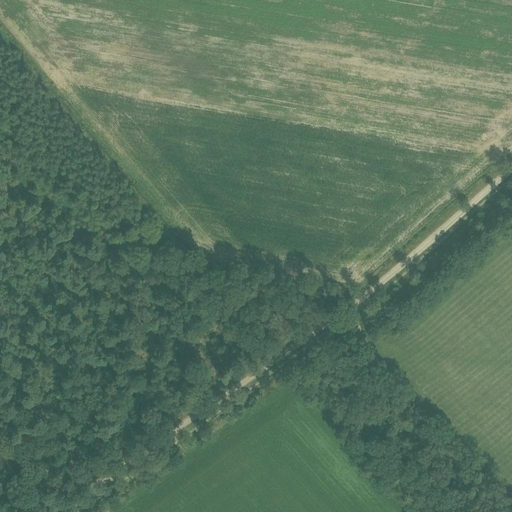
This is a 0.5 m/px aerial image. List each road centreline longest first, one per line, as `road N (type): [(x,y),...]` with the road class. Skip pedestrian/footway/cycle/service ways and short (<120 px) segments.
road 1 (track): [(77,511),(119,471),(379,283),(511,168)]
road 2 (track): [(511,209),(344,355),(322,328)]
